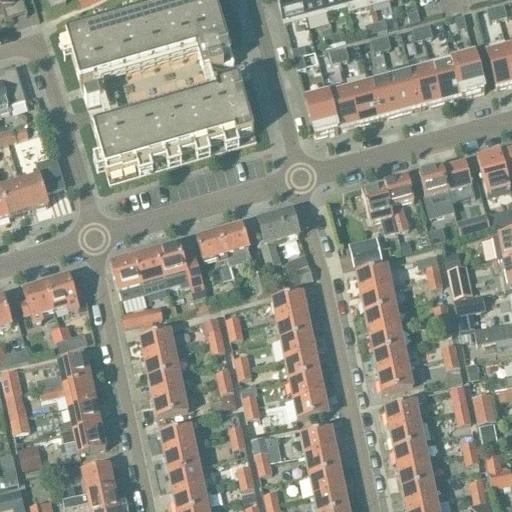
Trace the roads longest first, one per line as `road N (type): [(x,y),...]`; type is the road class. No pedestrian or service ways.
road 1 (residential): [(375,511),(298,179)]
road 2 (residential): [(91,243),(146,511)]
road 3 (residential): [(91,243),(28,40),(0,49)]
road 4 (residential): [(298,179),(511,123)]
road 5 (residential): [(91,243),(298,179)]
road 6 (residential): [(251,0),(298,179)]
